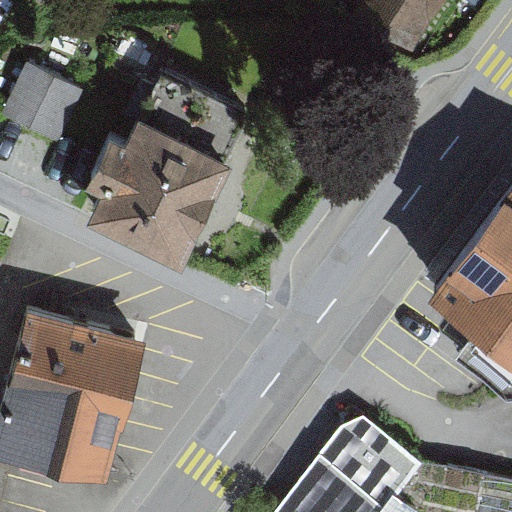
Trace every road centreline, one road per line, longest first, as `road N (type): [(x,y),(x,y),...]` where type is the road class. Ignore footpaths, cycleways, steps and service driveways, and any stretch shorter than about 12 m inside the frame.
road 1 (secondary): [(511,68),(297,349)]
road 2 (residential): [(297,349),(0,200)]
road 3 (secondary): [(297,349),(175,511)]
